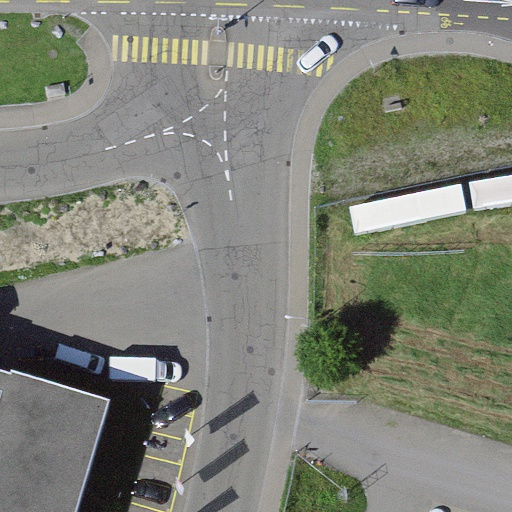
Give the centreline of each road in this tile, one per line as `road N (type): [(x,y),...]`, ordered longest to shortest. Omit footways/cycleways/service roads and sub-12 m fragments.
road 1 (residential): [(222,511),(248,319),(230,175),(213,126)]
road 2 (residential): [(0,168),(213,126)]
road 3 (residential): [(213,126),(220,0)]
